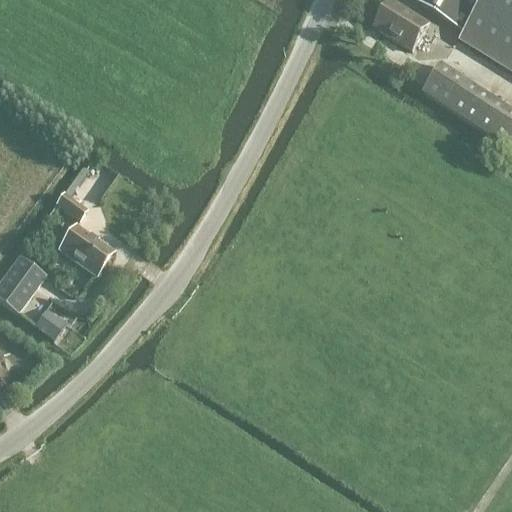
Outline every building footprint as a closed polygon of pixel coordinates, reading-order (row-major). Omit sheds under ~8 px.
[(464,37),(487,0),(411,0),(410,3),(464,37)] [(511,0),(489,0),(461,45),(511,76),(511,0)] [(414,57),(431,30),(394,7),(377,34),(414,57)] [(511,155),(511,117),(443,71),(425,98),(511,155)] [(80,229),(88,218),(66,201),(58,212),(80,229)] [(98,284),(115,260),(78,233),(60,258),(98,284)] [(0,307),(17,320),(46,282),(21,262),(0,289),(0,307)] [(55,347),(68,330),(48,316),(35,333),(55,347)]
